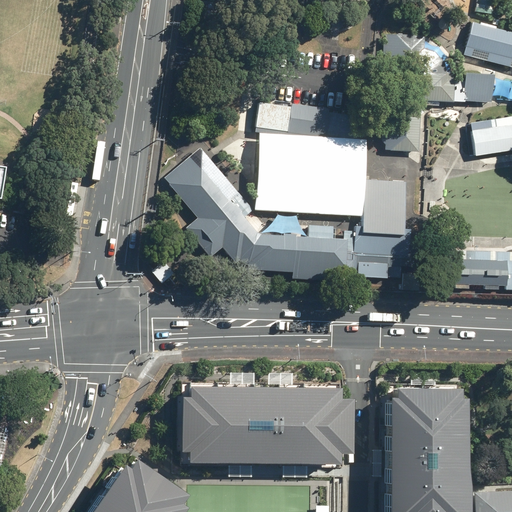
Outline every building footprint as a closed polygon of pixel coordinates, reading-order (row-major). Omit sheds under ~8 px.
[(490,0),(466,0),(465,15),(490,16),(490,0)] [(511,36),(467,25),(459,58),(511,71),(511,36)] [(388,46),(383,150),(414,152),(417,101),(490,105),(492,77),(430,74),(431,48),(388,46)] [(351,114),(254,103),(250,136),(347,147),(351,114)] [(511,125),(468,132),(472,156),(511,149),(511,125)] [(185,162),(164,177),(194,216),(183,228),(208,258),(220,249),(237,270),(289,271),(289,282),(345,285),(345,275),(399,278),(399,267),(407,267),(410,230),(403,228),(405,182),(361,180),(360,225),(355,225),(355,230),(342,230),(342,240),(257,235),(199,167),(193,172),(185,162)] [(511,260),(448,259),(448,286),(511,286),(511,260)] [(162,265),(150,274),(158,285),(170,276),(162,265)] [(384,398),(383,511),(461,511),(462,395),(454,395),(454,388),(392,387),(392,398),(384,398)] [(336,396),(192,396),(192,406),(187,406),(187,457),(194,457),(194,467),(336,467),(336,452),(346,452),(345,405),(336,405),(336,396)] [(122,460),(86,511),(176,511),(184,502),(122,460)] [(511,511),(511,489),(481,491),(481,511),(511,511)]
